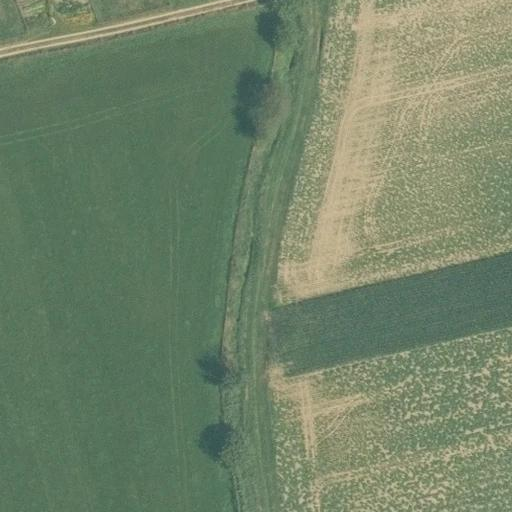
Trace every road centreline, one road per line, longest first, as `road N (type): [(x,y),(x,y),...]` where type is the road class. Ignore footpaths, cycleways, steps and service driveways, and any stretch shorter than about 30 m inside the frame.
road 1 (track): [(268,511),(254,347),(281,165),(314,66),(315,0)]
road 2 (track): [(230,0),(0,56)]
